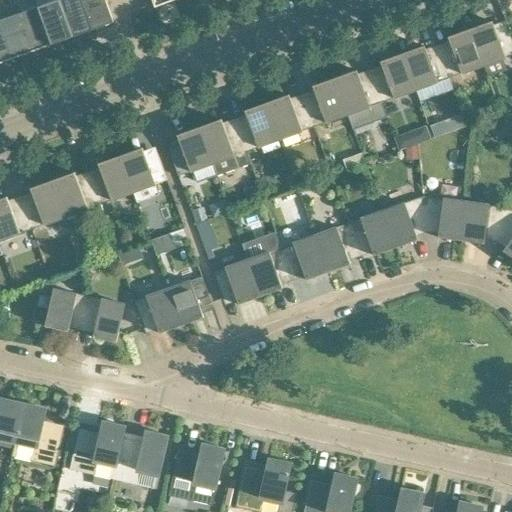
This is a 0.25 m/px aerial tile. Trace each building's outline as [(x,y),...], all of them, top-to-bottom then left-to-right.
[(57,0),(38,7),(52,45),(72,37),(58,0),(57,0)] [(58,0),(72,37),(92,30),(81,0),(58,0)] [(81,0),(92,30),(113,22),(105,0),(81,0)] [(18,14),(31,52),(52,45),(38,7),(18,14)] [(0,20),(0,29),(11,60),(31,52),(18,14),(0,20)] [(511,55),(511,39),(507,27),(496,31),(492,21),(470,29),(483,66),(511,55)] [(0,63),(11,60),(0,29),(0,63)] [(483,66),(470,29),(448,37),(452,47),(440,51),(449,78),(483,66)] [(449,78),(440,51),(428,56),(424,46),(402,54),(416,90),(449,78)] [(416,90),(402,54),(380,62),(384,72),(372,76),(382,103),(416,90)] [(357,70),(335,78),(348,115),(352,127),(374,119),(375,122),(387,117),(382,103),(372,76),(360,80),(358,74),(357,70)] [(348,115),(335,78),(313,86),(316,96),(304,100),(314,127),(348,115)] [(314,127),(304,100),(293,105),(289,95),(267,103),(280,139),(314,127)] [(280,139),(267,103),(245,111),(248,121),(237,125),(246,152),(280,139)] [(246,152),(237,125),(225,129),(221,119),(199,127),(212,164),(217,176),(251,164),(246,152)] [(212,164),(199,127),(177,135),(181,145),(169,149),(179,176),(212,164)] [(395,140),(399,150),(409,146),(407,140),(401,137),(395,140)] [(167,180),(158,153),(146,158),(142,148),(120,156),(133,192),(167,180)] [(133,192),(120,156),(98,164),(102,174),(90,178),(100,205),(133,192)] [(100,205),(90,178),(78,182),(75,172),(53,181),(66,217),(100,205)] [(66,217),(53,181),(30,188),(34,198),(22,203),(32,229),(66,217)] [(259,187),(244,193),(247,201),(262,196),(259,187)] [(423,196),(383,211),(396,248),(418,240),(414,230),(426,226),(423,196)] [(466,202),(423,196),(426,226),(439,227),(438,238),(461,241),(466,202)] [(0,240),(32,229),(22,203),(10,207),(7,197),(0,199),(0,240)] [(486,234),(498,235),(509,208),(466,202),(461,241),(484,244),(486,234)] [(511,210),(509,208),(498,235),(509,243),(503,251),(511,257),(511,210)] [(204,209),(193,213),(197,225),(208,221),(204,209)] [(374,256),(396,248),(383,211),(349,223),(359,250),(370,246),(374,256)] [(349,223),(315,236),(328,272),(350,264),(347,254),(359,250),(349,223)] [(306,280),(328,272),(315,236),(281,248),(291,275),(303,270),(306,280)] [(208,243),(204,244),(207,254),(212,253),(208,243)] [(281,248),(247,260),(261,297),(283,289),(279,279),(291,275),(281,248)] [(127,252),(118,255),(122,267),(131,263),(127,252)] [(239,305),(261,297),(247,260),(214,272),(223,299),(235,295),(239,305)] [(168,289),(182,325),(204,317),(200,308),(212,303),(202,277),(168,289)] [(71,322),(83,324),(89,296),(54,289),(48,315),(47,316),(45,326),(69,332),(71,322)] [(160,333),(182,325),(168,289),(135,301),(144,328),(156,324),(160,333)] [(95,327),(93,337),(117,343),(118,337),(119,332),(119,331),(125,305),(89,296),(83,324),(95,327)] [(0,439),(15,443),(24,404),(1,399),(0,402),(0,439)] [(24,404),(15,443),(12,457),(55,466),(65,425),(44,421),(47,409),(41,408),(24,404)] [(113,479),(125,427),(108,423),(103,421),(101,427),(100,433),(79,428),(70,470),(113,479)] [(126,427),(125,427),(113,479),(157,489),(169,436),(145,431),(144,437),(143,443),(123,438),(126,427)] [(170,497),(168,504),(186,508),(188,501),(213,506),(225,449),(208,445),(202,444),(201,450),(199,456),(179,451),(178,452),(169,496),(170,497)] [(245,467),(236,507),(258,511),(291,511),(296,493),(286,491),(292,464),(274,460),(268,459),(267,465),(266,471),(245,466),(245,467)] [(335,474),(333,479),(332,485),(311,481),(304,511),(350,511),(358,479),(340,475),(335,474)] [(74,480),(62,477),(59,490),(71,493),(74,480)] [(377,497),(373,511),(432,511),(434,508),(422,505),(425,494),(407,490),(401,488),(400,494),(399,500),(378,495),(377,497)] [(481,511),(483,507),(477,506),(459,501),(456,511),(451,511),(445,511),(444,511),(481,511)]
